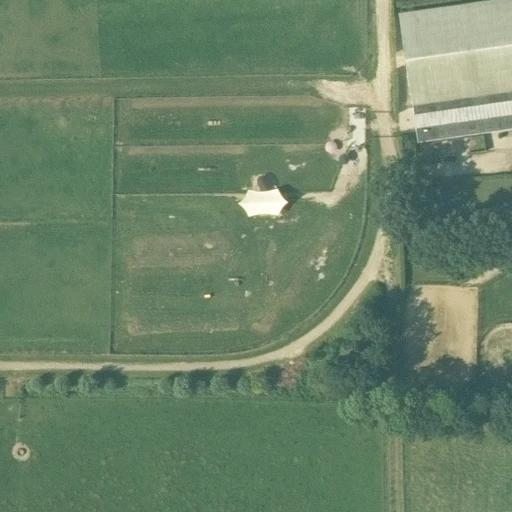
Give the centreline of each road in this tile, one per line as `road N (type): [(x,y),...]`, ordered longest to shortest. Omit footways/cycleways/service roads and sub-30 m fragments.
road 1 (track): [(0,365),(256,360),(323,324),(367,265),(382,228),(378,0)]
road 2 (track): [(394,511),(385,197)]
